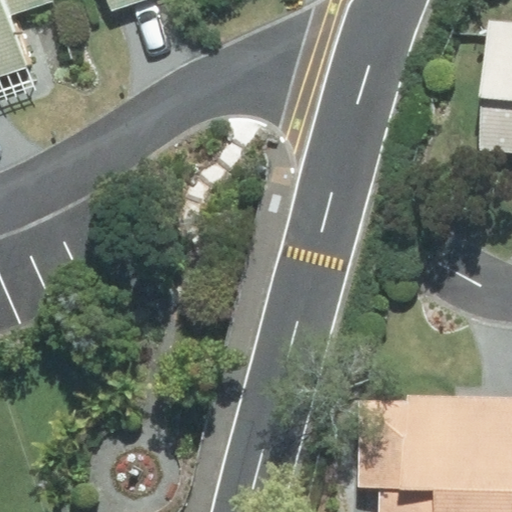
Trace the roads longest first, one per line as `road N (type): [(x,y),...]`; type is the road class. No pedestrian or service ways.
road 1 (residential): [(0,207),(337,72)]
road 2 (residential): [(213,511),(305,225)]
road 3 (residential): [(305,225),(511,240)]
road 4 (residential): [(305,225),(337,72)]
